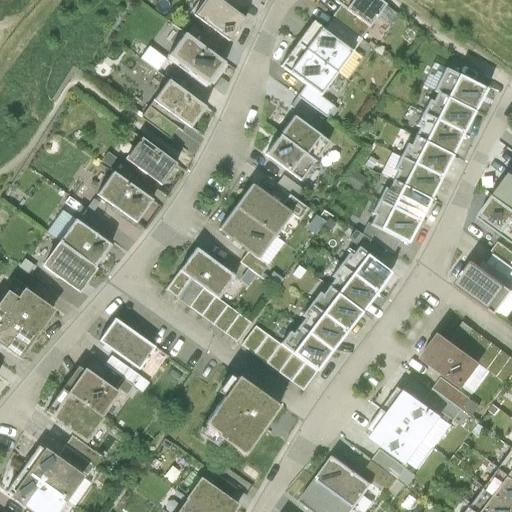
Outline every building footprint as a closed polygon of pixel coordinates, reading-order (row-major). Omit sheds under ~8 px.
[(244,20),(216,0),(204,0),(192,16),(228,42),(244,20)] [(385,5),(377,0),(334,0),(333,2),(341,8),(368,28),(385,5)] [(368,28),(341,8),(332,19),(360,40),(368,28)] [(353,53),(313,22),(296,45),(337,75),(353,53)] [(167,56),(208,86),(225,63),(184,33),(167,56)] [(296,45),(280,67),(306,87),(320,97),(337,75),(296,45)] [(474,112),(486,90),(444,69),(433,92),(436,93),(474,112)] [(152,102),(189,129),(205,107),(168,80),(152,102)] [(306,87),(298,97),(316,110),(326,117),(334,107),(320,97),(306,87)] [(463,134),(474,112),(436,93),(432,102),(428,101),(422,114),(463,134)] [(316,110),(298,97),(291,107),(309,120),(316,110)] [(452,156),(463,134),(422,114),(415,127),(419,128),(414,137),(452,156)] [(329,143),(293,116),(279,136),(315,162),(329,143)] [(279,136),(264,155),(300,182),(315,162),(279,136)] [(441,178),(452,156),(414,137),(410,146),(406,144),(399,158),(441,178)] [(160,185),(176,164),(141,139),(125,160),(160,185)] [(430,200),(441,178),(399,158),(393,170),(397,172),(392,181),(430,200)] [(96,195),(135,223),(151,200),(112,173),(96,195)] [(511,174),(510,173),(493,196),(511,210),(511,174)] [(289,197),(295,201),(302,191),(284,177),(276,187),(289,197)] [(419,222),(430,200),(392,181),(388,190),(384,188),(377,201),(419,222)] [(281,208),(251,186),(235,208),(274,237),(291,215),(281,208)] [(511,210),(493,196),(477,218),(511,244),(511,210)] [(289,197),(281,208),(300,221),(308,210),(295,201),(289,197)] [(399,241),(408,245),(419,222),(377,201),(371,214),(374,216),(369,226),(399,241)] [(235,208),(219,229),(250,254),(257,260),(274,237),(235,208)] [(94,268),(111,245),(75,219),(58,242),(60,244),(94,268)] [(393,255),(399,241),(369,226),(367,225),(362,235),(382,248),(393,255)] [(375,260),(382,248),(362,235),(355,232),(349,241),(358,247),(375,260)] [(44,266),(78,291),(94,268),(60,244),(44,266)] [(340,265),(377,293),(392,273),(375,260),(358,247),(352,256),(349,253),(340,265)] [(196,249),(179,271),(218,299),(234,277),(196,249)] [(257,260),(250,254),(242,264),(259,277),(266,266),(257,260)] [(511,292),(471,262),(455,285),(495,315),(511,292)] [(328,287),(362,313),(377,293),(340,265),(331,277),(334,279),(328,287)] [(250,323),(218,299),(179,271),(165,290),(236,342),(250,323)] [(0,304),(0,308),(36,334),(52,311),(14,285),(0,304)] [(310,305),(347,333),(362,313),(328,287),(322,295),(319,293),(310,305)] [(298,326),(332,352),(347,333),(310,305),(301,316),(304,318),(298,326)] [(0,342),(19,356),(36,334),(0,308),(0,342)] [(114,319),(98,341),(139,371),(155,348),(114,319)] [(449,343),(479,364),(511,388),(511,359),(463,324),(449,343)] [(289,333),(280,345),(316,372),(332,352),(298,326),(292,335),(289,333)] [(302,391),(316,372),(280,345),(255,327),(241,346),(302,391)] [(438,335),(421,357),(461,388),(479,364),(449,343),(438,335)] [(149,384),(111,357),(104,366),(142,393),(149,384)] [(117,395),(78,368),(62,390),(101,418),(117,395)] [(203,426),(244,455),(279,407),(238,378),(203,426)] [(440,380),(433,390),(469,416),(470,417),(478,407),(440,380)] [(439,418),(399,388),(382,410),(422,440),(439,418)] [(62,390),(46,413),(85,441),(101,418),(62,390)] [(469,416),(433,390),(425,400),(461,426),(469,416)] [(382,410),(366,433),(406,462),(422,440),(382,410)] [(79,475),(39,447),(22,470),(63,499),(79,475)] [(380,452),(372,463),(404,486),(407,488),(415,477),(380,452)] [(511,478),(511,452),(499,470),(511,478)] [(372,485),(333,456),(316,479),(355,508),(372,485)] [(404,486),(372,463),(364,473),(396,496),(404,486)] [(22,470),(6,492),(33,511),(53,511),(63,499),(22,470)] [(511,508),(511,478),(499,470),(485,488),(511,508)] [(203,511),(232,511),(236,506),(200,479),(186,500),(203,511)] [(316,479),(299,501),(313,511),(351,511),(355,508),(316,479)] [(476,511),(511,511),(511,508),(485,488),(470,508),(476,511)] [(203,511),(186,500),(177,511),(203,511)]
